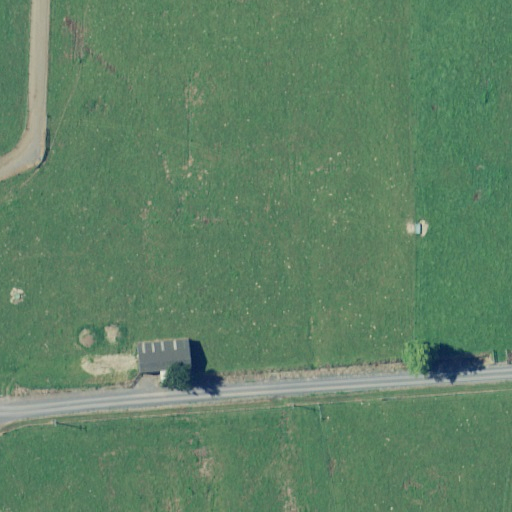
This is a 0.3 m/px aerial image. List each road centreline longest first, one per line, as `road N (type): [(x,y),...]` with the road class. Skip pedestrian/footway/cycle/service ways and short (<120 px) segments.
road 1 (track): [(0,425),(511,385)]
road 2 (track): [(25,0),(16,145),(0,154)]
